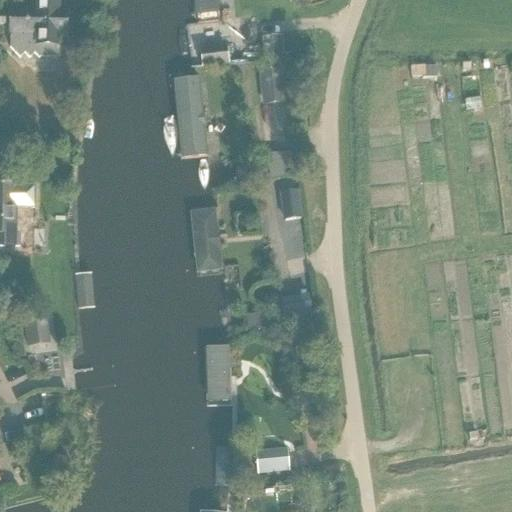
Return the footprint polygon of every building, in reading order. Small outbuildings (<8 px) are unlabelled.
[(184,0),(162,0),(171,68),(192,65),(184,0)] [(56,15),(57,2),(37,2),(37,11),(10,10),(9,35),(9,49),(19,59),(24,54),(29,59),(34,56),(53,56),(53,46),(55,46),(56,34),(64,34),(64,15),(56,15)] [(262,64),(283,62),(282,36),(260,38),(262,64)] [(197,69),(222,65),(220,49),(195,53),(197,69)] [(411,68),(411,80),(435,80),(435,68),(411,68)] [(264,105),(283,103),(279,72),(260,74),(264,105)] [(166,96),(185,175),(211,169),(192,89),(166,96)] [(24,155),(24,141),(9,141),(9,156),(24,155)] [(269,180),(285,178),(284,170),(292,169),(290,151),(282,152),(282,153),(265,155),(269,180)] [(2,184),(2,163),(0,162),(0,247),(19,248),(19,234),(14,234),(15,209),(33,210),(34,187),(15,187),(15,184),(2,184)] [(248,184),(246,169),(234,171),(236,185),(248,184)] [(279,194),(282,222),(300,220),(297,192),(279,194)] [(227,282),(221,220),(194,222),(200,285),(227,282)] [(90,275),(77,275),(76,276),(75,276),(77,311),(92,310),(90,275)] [(45,322),(24,325),(27,347),(48,344),(45,322)] [(233,411),(231,356),(208,357),(210,411),(233,411)] [(24,440),(22,432),(3,437),(5,444),(24,440)] [(257,472),(289,469),(286,450),(255,453),(257,472)]
